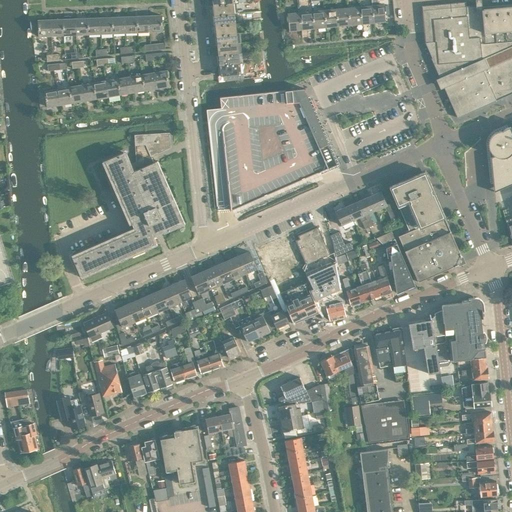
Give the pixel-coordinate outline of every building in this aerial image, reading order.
[(370,0),(371,6),(372,6),(374,23),(386,22),(384,4),(377,5),(376,0),(370,0)] [(433,58),(432,58),(441,79),(442,78),(446,87),(445,87),(458,118),(511,94),(511,7),(483,10),(482,0),(476,0),(476,2),(466,3),(466,2),(422,6),(426,44),(427,44),(433,58)] [(236,3),(213,6),(214,16),(237,13),(236,3)] [(371,6),(360,7),(362,24),(374,23),(372,6),(371,6)] [(349,8),(350,25),(362,24),(360,7),(349,8)] [(336,9),(338,26),(350,25),(349,8),(336,9)] [(324,10),(326,28),(338,26),(336,9),(324,10)] [(312,11),(314,29),(326,28),(324,10),(312,11)] [(302,30),(314,29),(312,11),(300,12),(302,30)] [(302,30),(300,12),(288,14),(290,31),(302,30)] [(237,13),(214,16),(215,26),(236,24),(238,23),(237,13)] [(63,20),(64,36),(76,35),(76,19),(71,19),(71,18),(70,16),(65,16),(63,18),(64,20),(63,20)] [(138,33),(150,32),(150,16),(137,17),(138,33)] [(150,16),(150,32),(163,32),(162,16),(150,16)] [(113,34),(125,33),(126,33),(125,17),(112,18),(113,34)] [(125,17),(126,33),(138,33),(137,17),(125,17)] [(88,35),(101,34),(100,18),(88,19),(88,35)] [(100,18),(101,34),(113,34),(112,18),(100,18)] [(88,35),(88,19),(76,19),(76,35),(88,35)] [(52,36),(51,20),(39,21),(39,37),(52,36)] [(51,20),(52,36),(64,36),(63,20),(51,20)] [(237,33),(236,24),(215,26),(216,36),(237,33)] [(238,44),(238,42),(237,33),(216,36),(217,46),(238,44)] [(240,43),(238,44),(217,46),(218,56),(241,54),(240,43)] [(241,54),(218,56),(219,66),(242,63),(241,54)] [(245,63),(242,63),(219,66),(220,77),(241,74),(246,74),(245,63)] [(154,72),(156,88),(169,86),(166,70),(154,72)] [(142,75),(144,91),(156,88),(154,72),(142,75)] [(130,77),(133,93),(144,91),(142,75),(130,77)] [(130,77),(118,79),(117,79),(120,95),(133,93),(130,77)] [(105,81),(108,97),(120,95),(117,79),(105,81)] [(93,83),(96,99),(108,97),(105,81),(93,83)] [(96,99),(93,83),(81,85),(84,101),(96,99)] [(69,87),(72,103),(84,101),(81,85),(69,87)] [(57,89),(60,105),(72,103),(69,87),(57,89)] [(230,208),(231,211),(337,164),(304,88),(219,97),(221,108),(222,118),(221,118),(230,208)] [(60,105),(57,89),(45,92),(48,108),(60,105)] [(208,121),(217,206),(217,210),(230,208),(221,118),(209,120),(208,120),(208,121)] [(511,134),(511,135),(509,127),(495,133),(492,136),(490,140),(489,143),(494,191),(511,183),(511,134)] [(170,133),(136,135),(134,135),(136,162),(128,166),(123,153),(104,161),(134,230),(72,257),(80,276),(156,243),(154,238),(183,225),(152,156),(170,148),(170,133)] [(425,173),(391,188),(410,232),(444,217),(425,173)] [(377,215),(388,210),(388,211),(387,211),(392,221),(399,218),(393,204),(387,206),(381,192),(370,197),(376,211),(375,211),(377,215)] [(370,197),(358,202),(369,227),(373,225),(370,218),(371,217),(369,214),(375,211),(376,211),(370,197)] [(353,221),(359,218),(361,222),(362,221),(365,229),(369,227),(358,202),(347,207),(353,221)] [(353,221),(347,207),(335,212),(341,226),(353,221)] [(399,236),(419,282),(451,269),(464,263),(444,217),(410,232),(399,236)] [(298,236),(290,240),(306,275),(336,262),(334,252),(330,254),(318,228),(306,233),(307,236),(300,239),(298,236)] [(345,244),(339,231),(330,235),(332,239),(334,252),(335,257),(353,248),(350,241),(345,244)] [(376,238),(382,244),(395,239),(391,231),(376,238)] [(414,284),(415,284),(395,239),(395,240),(397,244),(387,249),(390,276),(393,275),(397,292),(398,294),(404,290),(408,288),(415,287),(414,284)] [(278,279),(281,286),(283,292),(280,294),(293,324),(320,313),(304,276),(306,275),(290,240),(262,252),(274,280),(278,279)] [(348,260),(358,257),(356,250),(346,253),(348,260)] [(238,257),(245,274),(257,269),(249,252),(238,257)] [(337,256),(339,262),(347,259),(345,253),(337,256)] [(238,257),(226,262),(233,279),(245,274),(238,257)] [(215,267),(222,284),(233,279),(226,262),(215,267)] [(306,275),(304,276),(320,313),(320,312),(322,317),(324,320),(325,322),(327,322),(330,322),(346,317),(342,303),(344,302),(341,291),(334,274),(337,272),(336,262),(306,275)] [(376,280),(381,295),(392,292),(382,265),(377,267),(381,278),(376,280)] [(203,272),(210,289),(222,284),(215,267),(203,272)] [(381,295),(376,280),(371,282),(367,270),(363,272),(366,284),(372,299),(381,295)] [(254,283),(256,287),(267,282),(262,271),(257,274),(260,280),(254,283)] [(210,289),(203,272),(192,277),(199,294),(210,289)] [(356,287),(362,303),(372,299),(366,284),(363,272),(358,274),(362,285),(356,287)] [(351,306),(353,306),(362,303),(356,287),(351,289),(347,277),(342,279),(351,306)] [(173,285),(180,302),(192,297),(184,280),(173,285)] [(169,307),(180,302),(173,285),(161,290),(169,307)] [(271,285),(260,290),(264,298),(270,295),(274,305),(273,306),(272,308),(272,309),(269,311),(271,316),(272,316),(277,329),(288,324),(283,311),(271,285)] [(238,290),(240,294),(248,291),(246,286),(238,290)] [(150,295),(157,312),(169,307),(161,290),(150,295)] [(138,300),(146,317),(157,312),(150,295),(138,300)] [(197,300),(202,311),(204,314),(215,309),(212,301),(206,304),(203,297),(197,300)] [(461,301),(461,302),(451,303),(451,305),(441,307),(442,309),(441,309),(445,330),(444,330),(446,341),(444,341),(446,352),(437,353),(440,366),(448,365),(452,359),(453,361),(458,360),(458,359),(463,359),(463,360),(486,358),(482,318),(483,317),(482,311),(484,311),(483,305),(474,297),(468,298),(468,300),(462,300),(461,301)] [(127,305),(134,322),(146,317),(138,300),(127,305)] [(202,311),(197,300),(192,302),(195,308),(188,311),(190,316),(202,311)] [(225,305),(230,316),(236,314),(231,303),(225,305)] [(134,322),(127,305),(115,310),(123,327),(134,322)] [(230,316),(225,305),(219,308),(224,319),(230,316)] [(429,373),(440,371),(439,366),(440,366),(437,353),(446,352),(444,341),(446,341),(444,330),(445,330),(441,309),(430,313),(431,318),(427,320),(409,323),(413,349),(424,347),(429,373)] [(258,318),(251,321),(258,337),(270,332),(270,331),(271,330),(272,328),(275,327),(271,316),(269,311),(265,313),(263,312),(258,314),(257,316),(258,318)] [(99,333),(112,327),(107,314),(84,324),(92,342),(100,338),(101,336),(99,333)] [(238,321),(240,326),(247,342),(258,337),(251,321),(249,317),(238,321)] [(175,323),(173,318),(165,321),(167,326),(175,323)] [(190,335),(200,331),(197,322),(187,325),(190,335)] [(172,336),(187,330),(185,323),(172,328),(172,336)] [(150,328),(152,333),(160,329),(158,325),(150,328)] [(393,365),(397,382),(409,380),(410,374),(402,328),(373,334),(380,368),(393,365)] [(124,332),(118,333),(122,345),(127,344),(134,340),(132,336),(126,338),(124,332)] [(212,370),(224,366),(221,357),(226,355),(222,343),(220,335),(218,335),(218,338),(213,339),(217,354),(208,358),(212,370)] [(229,358),(241,353),(234,337),(222,342),(229,358)] [(84,343),(84,346),(89,345),(87,338),(75,340),(76,344),(84,343)] [(162,347),(166,358),(177,355),(172,339),(167,341),(168,345),(162,347)] [(144,352),(141,344),(133,347),(136,355),(144,352)] [(119,353),(117,345),(106,348),(107,356),(119,353)] [(354,348),(362,386),(357,387),(360,403),(379,399),(376,383),(377,383),(368,345),(354,348)] [(134,352),(132,346),(127,348),(120,351),(121,355),(134,352)] [(189,364),(182,366),(186,379),(197,376),(192,362),(195,361),(190,346),(184,348),(189,364)] [(64,348),(65,358),(73,357),(71,347),(64,348)] [(195,354),(201,374),(212,370),(208,358),(206,351),(200,353),(199,349),(194,351),(195,354)] [(348,378),(347,378),(350,398),(351,398),(352,406),(345,406),(347,425),(361,424),(358,405),(357,405),(356,397),(353,375),(352,374),(356,372),(347,352),(334,358),(332,356),(321,361),(327,376),(343,368),(348,378)] [(94,360),(96,369),(103,397),(122,392),(115,363),(104,366),(102,358),(94,360)] [(458,359),(458,360),(459,360),(459,367),(464,366),(464,364),(471,363),(472,369),(472,370),(487,368),(486,358),(463,360),(463,359),(458,359)] [(172,384),(164,361),(159,362),(158,361),(157,361),(156,361),(155,361),(154,362),(153,362),(152,363),(151,364),(151,365),(145,367),(147,373),(143,375),(149,392),(159,388),(159,387),(161,386),(161,388),(162,387),(166,388),(169,387),(172,384)] [(182,366),(180,362),(169,365),(175,383),(186,379),(182,366)] [(472,370),(472,369),(461,370),(462,376),(472,374),(473,380),(489,378),(487,368),(472,370)] [(136,396),(146,392),(140,374),(136,376),(134,372),(129,374),(132,382),(131,382),(136,396)] [(442,375),(443,387),(454,386),(453,374),(442,375)] [(281,385),(285,395),(277,398),(278,404),(295,401),(295,403),(320,400),(321,400),(322,399),(320,384),(306,390),(305,388),(300,377),(281,385)] [(492,405),(489,382),(472,384),(462,387),(464,406),(475,407),(492,405)] [(320,384),(322,399),(324,410),(332,409),(328,383),(320,384)] [(16,392),(18,399),(28,398),(27,390),(16,392)] [(90,416),(104,413),(100,395),(85,398),(84,392),(79,393),(82,405),(87,404),(90,416)] [(428,395),(412,397),(414,417),(430,415),(428,395)] [(65,403),(64,399),(56,401),(61,419),(69,417),(72,430),(85,426),(78,400),(65,403)] [(323,410),(321,400),(320,400),(314,401),(316,411),(323,410)] [(404,400),(361,405),(368,442),(408,437),(404,400)] [(279,406),(281,419),(302,415),(300,408),(294,409),(293,403),(279,406)] [(234,428),(233,428),(237,447),(246,445),(238,406),(229,408),(230,414),(231,413),(234,428)] [(472,422),(473,422),(491,420),(491,419),(493,418),(493,414),(490,413),(490,411),(462,415),(463,420),(470,419),(470,417),(471,417),(472,422)] [(230,414),(222,415),(218,416),(221,430),(233,428),(234,428),(231,413),(230,414)] [(302,415),(281,419),(284,432),(298,429),(298,428),(304,427),(302,415)] [(221,430),(218,416),(206,418),(208,433),(221,430)] [(491,420),(473,422),(474,428),(466,428),(466,433),(474,432),(493,430),(492,427),(494,426),(493,421),(491,421),(491,420)] [(18,437),(19,444),(22,453),(30,451),(23,421),(12,423),(16,438),(18,437)] [(23,421),(30,451),(38,449),(35,436),(37,435),(35,424),(25,421),(23,421)] [(175,434),(160,436),(165,470),(177,468),(179,483),(195,481),(192,461),(204,459),(199,425),(183,427),(183,429),(175,430),(175,434)] [(467,444),(491,441),(494,441),(493,437),(495,436),(495,432),(493,431),(493,430),(474,432),(475,438),(467,439),(467,444)] [(364,445),(363,433),(356,434),(357,446),(364,445)] [(204,436),(207,450),(212,449),(209,435),(204,436)] [(285,440),(287,452),(303,449),(300,437),(285,440)] [(415,445),(424,444),(424,437),(414,438),(415,445)] [(145,442),(146,444),(147,446),(143,447),(149,474),(156,472),(152,459),(158,457),(154,439),(145,442)] [(396,440),(397,445),(398,455),(408,454),(406,439),(396,440)] [(131,460),(138,458),(139,463),(141,471),(146,470),(139,443),(128,446),(131,460)] [(475,447),(476,455),(466,456),(466,460),(471,460),(471,461),(493,458),(493,453),(494,452),(493,448),(492,447),(492,445),(475,447)] [(243,447),(225,451),(226,456),(244,453),(243,447)] [(287,452),(289,464),(305,460),(303,449),(287,452)] [(392,511),(386,464),(387,449),(359,453),(366,511),(392,511)] [(478,474),(495,472),(494,470),(496,469),(495,465),(494,464),(493,458),(471,461),(471,460),(466,460),(467,468),(477,467),(478,474)] [(112,460),(98,464),(102,477),(105,487),(109,486),(106,476),(116,473),(112,460)] [(228,463),(230,470),(224,471),(225,476),(231,475),(246,472),(244,460),(228,463)] [(289,464),(292,475),(307,472),(305,460),(289,464)] [(428,463),(415,464),(416,479),(430,478),(428,463)] [(105,487),(102,477),(98,464),(97,464),(85,468),(90,486),(97,484),(98,489),(105,487)] [(85,491),(89,490),(82,467),(73,470),(78,485),(83,484),(85,491)] [(231,475),(233,486),(248,483),(246,472),(231,475)] [(292,475),(294,487),(309,483),(307,472),(292,475)] [(481,497),(497,496),(497,495),(498,494),(498,489),(496,489),(496,480),(475,483),(475,478),(469,479),(469,477),(462,478),(462,481),(469,481),(470,488),(480,487),(481,497)] [(233,486),(235,498),(251,495),(248,483),(233,486)] [(312,495),(309,483),(294,487),(296,498),(312,495)] [(166,487),(165,487),(159,488),(161,500),(167,499),(167,495),(166,491),(166,487)] [(159,488),(152,489),(155,501),(161,500),(159,488)] [(216,490),(217,497),(224,495),(223,488),(216,490)] [(235,498),(237,509),(253,506),(251,495),(235,498)] [(314,507),(312,495),(296,498),(298,510),(314,507)] [(465,505),(472,505),(472,511),(474,511),(498,510),(497,499),(473,500),(464,500),(465,505)]
